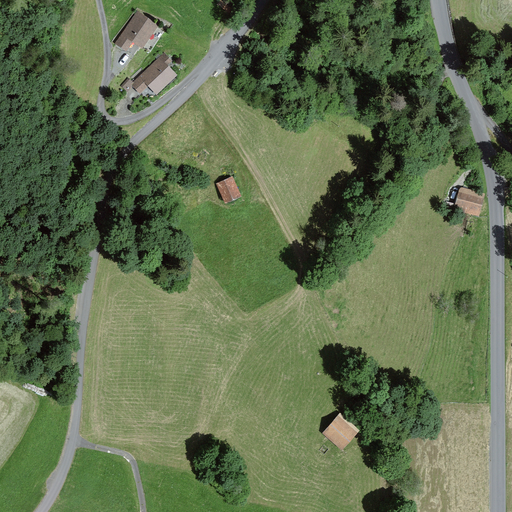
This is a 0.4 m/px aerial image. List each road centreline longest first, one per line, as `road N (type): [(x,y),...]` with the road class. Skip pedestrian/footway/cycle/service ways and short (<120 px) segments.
road 1 (unclassified): [(42,511),(75,416),(85,301),(112,168),(261,0)]
road 2 (tertiary): [(439,0),(498,186),(498,511)]
road 3 (track): [(206,65),(140,116),(109,121),(102,113),(108,54),(98,0)]
